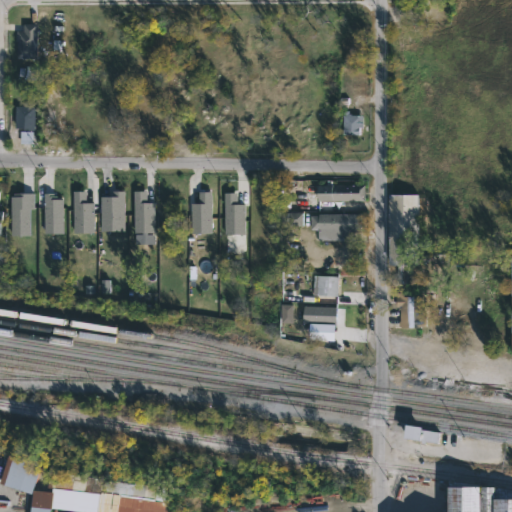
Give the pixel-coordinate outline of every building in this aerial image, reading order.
[(50,52),(18,53),(18,34),(50,33),(50,52)] [(34,107),(33,131),(21,131),(21,126),(13,126),(14,106),(34,107)] [(362,115),(362,127),(358,127),(358,135),(342,135),(342,115),(362,115)] [(362,200),(316,200),(316,185),(362,185),(362,200)] [(93,232),(73,232),(72,190),(85,190),(85,202),(93,202),(93,232)] [(123,230),(123,190),(111,190),(112,196),(99,196),(100,231),(123,230)] [(133,190),(133,232),(142,232),(142,234),(134,234),(134,245),(153,244),(153,234),(146,234),(146,232),(155,232),(154,202),(146,202),(146,190),(133,190)] [(198,191),(211,191),(211,233),(190,233),(190,203),(199,203),(198,191)] [(224,193),(225,251),(235,254),(243,252),(245,251),(244,204),(236,204),(235,192),(224,193)] [(10,236),(10,196),(13,196),(13,193),(33,193),(33,208),(29,208),(29,236),(10,236)] [(43,193),(53,193),(53,199),(62,199),(63,234),(43,234),(43,193)] [(416,195),(418,254),(433,254),(433,264),(418,264),(419,284),(397,285),(396,267),(388,266),(388,195),(416,195)] [(355,214),(355,219),(360,220),(359,227),(355,227),(355,232),(348,231),(347,241),(317,240),(318,228),(309,229),(310,216),(317,216),(317,214),(355,214)] [(337,296),(317,296),(318,276),(338,277),(337,296)] [(417,292),(417,296),(421,296),(421,315),(425,315),(425,325),(397,327),(397,311),(400,311),(400,303),(395,303),(395,292),(417,292)] [(336,316),(336,325),(303,324),(303,306),(336,307),(336,316)] [(38,466),(29,493),(0,483),(0,472),(6,453),(39,464),(38,466)] [(163,487),(162,501),(165,501),(165,508),(165,511),(88,511),(49,506),(46,511),(27,511),(31,489),(51,491),(51,490),(50,490),(52,471),(163,487)] [(511,488),(511,511),(447,511),(447,485),(494,486),(511,488)]
